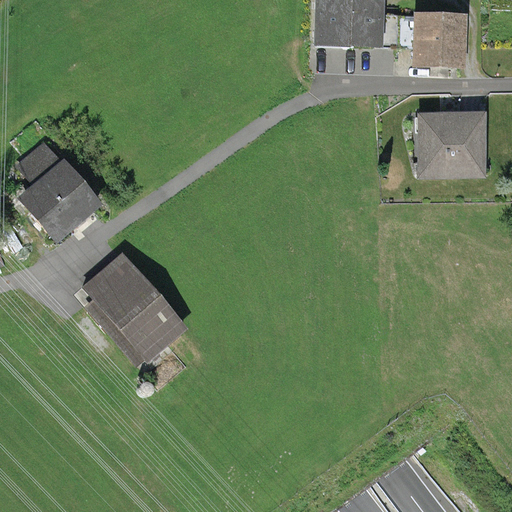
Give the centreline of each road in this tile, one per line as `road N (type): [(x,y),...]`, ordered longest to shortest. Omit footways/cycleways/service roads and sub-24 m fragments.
road 1 (motorway): [(429,511),(260,271),(124,0)]
road 2 (motorway): [(62,0),(124,138),(219,308),(357,511)]
